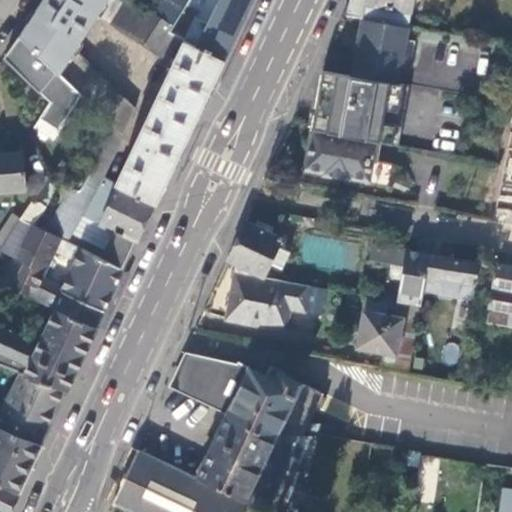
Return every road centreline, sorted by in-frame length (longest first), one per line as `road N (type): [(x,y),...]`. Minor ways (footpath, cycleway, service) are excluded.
road 1 (primary): [(195,228),(72,485)]
road 2 (residential): [(511,239),(299,198)]
road 3 (primary): [(251,105),(210,160),(195,228)]
road 4 (primary): [(195,228),(234,172),(251,105)]
